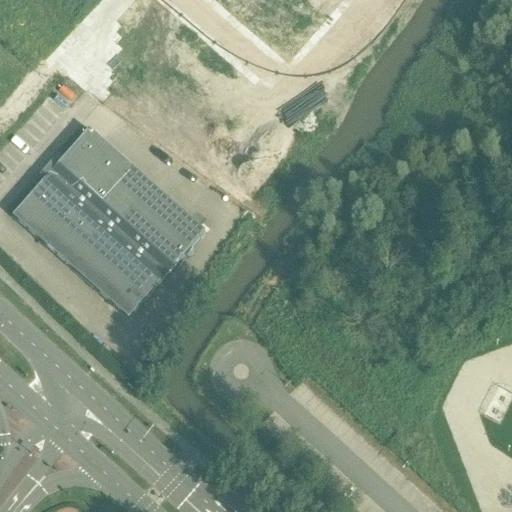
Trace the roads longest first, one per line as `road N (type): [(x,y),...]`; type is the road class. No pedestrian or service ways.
road 1 (residential): [(166,0),(299,119),(387,0)]
road 2 (secondary): [(207,511),(78,395)]
